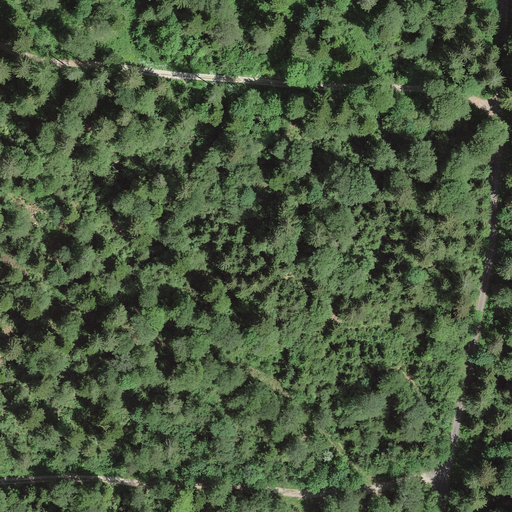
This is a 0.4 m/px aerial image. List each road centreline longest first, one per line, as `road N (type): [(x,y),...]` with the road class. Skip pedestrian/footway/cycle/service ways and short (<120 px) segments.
road 1 (track): [(435,511),(486,273),(504,0)]
road 2 (track): [(498,117),(475,98),(443,89),(287,84),(58,62),(0,47)]
road 3 (track): [(0,482),(319,490),(447,474)]
